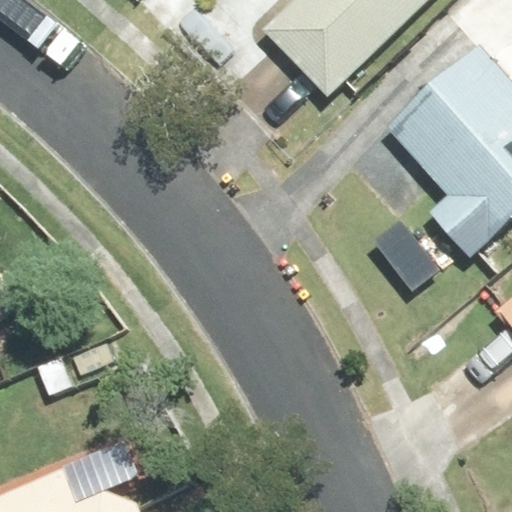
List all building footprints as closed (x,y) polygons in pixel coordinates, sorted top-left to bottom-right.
[(453,0),(305,0),(257,47),(329,121),(453,0)] [(511,0),(496,0),(511,16),(511,0)] [(511,94),(478,59),(390,145),(454,211),(431,233),(480,283),(511,251),(511,94)] [(0,355),(34,326),(0,287),(0,355)] [(511,310),(496,325),(511,343),(511,310)] [(130,511),(111,463),(0,506),(0,511),(130,511)]
